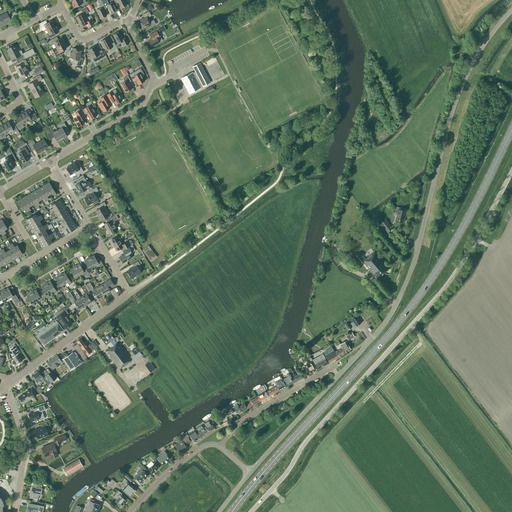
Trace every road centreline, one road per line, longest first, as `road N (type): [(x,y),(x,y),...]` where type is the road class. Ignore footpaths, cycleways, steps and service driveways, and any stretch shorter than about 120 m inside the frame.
road 1 (primary): [(231,511),(413,302),(511,128)]
road 2 (unclassified): [(250,511),(438,295),(511,172)]
road 3 (unclassified): [(338,376),(396,306),(462,82),(511,13)]
road 4 (unclassified): [(50,161),(144,101),(154,81),(128,23)]
road 5 (residential): [(9,381),(129,293)]
road 6 (residential): [(219,446),(329,369)]
road 7 (unclassified): [(249,472),(338,376)]
road 8 (residential): [(15,511),(26,455),(5,391)]
